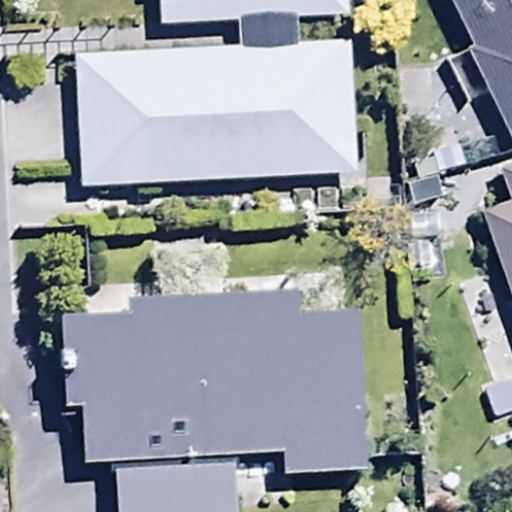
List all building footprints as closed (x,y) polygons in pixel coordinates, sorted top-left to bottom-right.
[(147,0),(148,31),(343,30),(342,0),(147,0)] [(511,0),(433,0),(503,151),(511,147),(511,0)] [(348,55),(69,67),(75,197),(354,184),(348,55)] [(503,213),(476,222),(511,327),(511,170),(491,178),(503,213)] [(92,337),(56,336),(54,419),(74,419),(73,474),(112,475),(111,511),(237,511),(238,471),(282,472),(281,485),(354,487),(358,326),(291,324),(291,313),(92,308),(92,337)]
